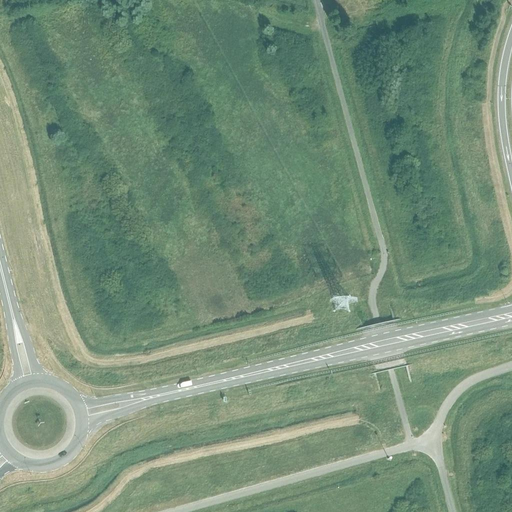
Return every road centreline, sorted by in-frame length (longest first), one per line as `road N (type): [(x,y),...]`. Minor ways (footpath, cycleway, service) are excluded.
road 1 (secondary): [(182,390),(511,314)]
road 2 (unclassified): [(173,511),(431,446)]
road 3 (trunk): [(511,37),(501,107),(511,176)]
road 4 (unclassified): [(431,446),(448,400),(473,378),(511,365)]
